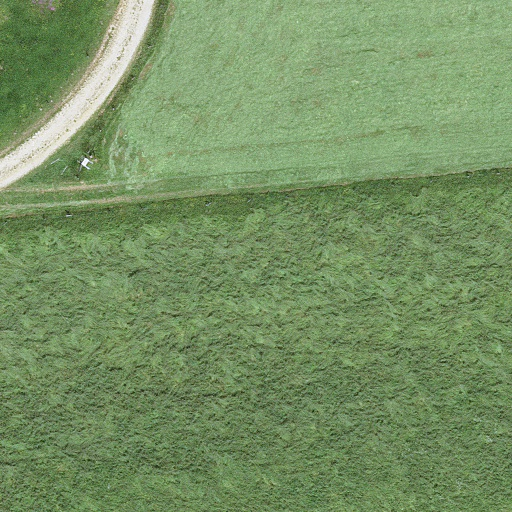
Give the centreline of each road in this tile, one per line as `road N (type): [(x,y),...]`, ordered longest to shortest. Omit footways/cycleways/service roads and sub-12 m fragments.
road 1 (track): [(511,152),(0,205)]
road 2 (track): [(0,174),(90,102),(123,60),(144,0)]
